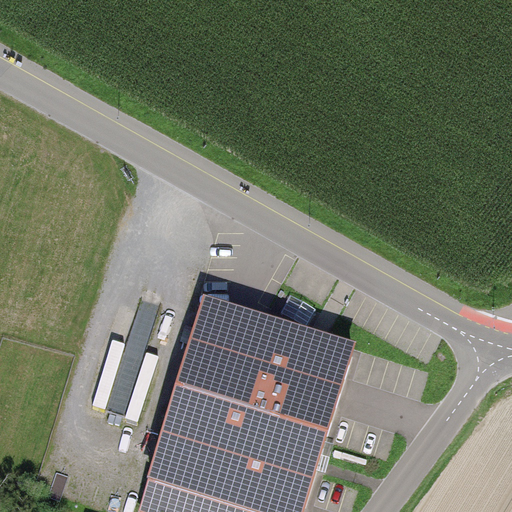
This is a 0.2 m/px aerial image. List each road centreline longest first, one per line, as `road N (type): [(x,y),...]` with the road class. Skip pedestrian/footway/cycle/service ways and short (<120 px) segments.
road 1 (residential): [(0,69),(503,348)]
road 2 (residential): [(503,348),(383,511)]
